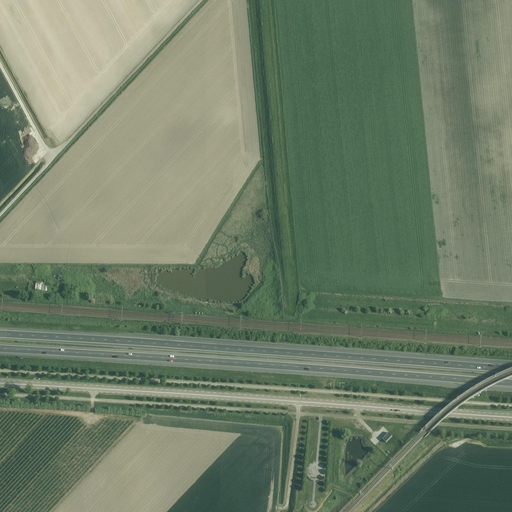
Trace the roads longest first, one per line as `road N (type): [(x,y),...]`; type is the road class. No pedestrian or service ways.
road 1 (motorway): [(511,369),(0,333)]
road 2 (motorway): [(0,348),(511,383)]
road 3 (secondary): [(0,383),(300,401)]
road 4 (unclassified): [(0,215),(201,0)]
road 5 (secondary): [(511,417),(300,401)]
